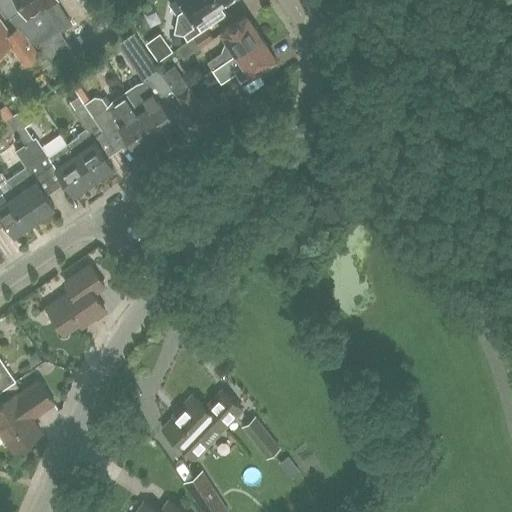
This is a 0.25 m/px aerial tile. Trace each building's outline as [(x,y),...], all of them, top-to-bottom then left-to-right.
[(18,0),(24,9),(10,18),(69,71),(79,64),(42,6),(51,0),(18,0)] [(178,13),(174,32),(184,34),(188,40),(207,28),(226,15),(219,5),(226,0),(179,0),(185,9),(178,13)] [(213,70),(261,37),(247,15),(222,32),(231,46),(208,62),(213,70)] [(26,66),(40,55),(20,27),(12,33),(0,17),(0,51),(10,44),(26,66)] [(134,31),(124,18),(111,28),(120,41),(134,31)] [(207,28),(188,40),(177,48),(183,58),(214,38),(207,28)] [(158,33),(145,43),(157,60),(170,50),(158,33)] [(106,37),(97,43),(103,51),(112,45),(106,37)] [(235,70),(243,64),(251,75),(276,58),(261,37),(213,70),(223,84),(238,75),(235,70)] [(176,124),(159,98),(173,89),(162,73),(156,63),(141,74),(148,84),(140,89),(150,104),(139,112),(157,137),(176,124)] [(171,66),(162,73),(173,89),(176,93),(185,87),(171,66)] [(176,93),(175,94),(197,126),(220,110),(209,94),(196,103),(185,87),(176,93)] [(85,103),(103,130),(107,136),(120,127),(136,151),(141,148),(144,150),(154,144),(153,140),(157,137),(139,112),(125,91),(114,99),(108,106),(102,97),(95,96),(85,103)] [(79,95),(71,101),(77,109),(84,104),(85,103),(79,95)] [(114,166),(93,137),(103,130),(85,103),(84,104),(77,109),(75,110),(87,127),(78,133),(80,135),(68,143),(94,180),(114,166)] [(5,136),(15,129),(7,119),(0,123),(0,151),(11,144),(5,136)] [(94,180),(68,143),(49,156),(36,137),(33,139),(25,126),(16,131),(25,144),(25,143),(44,171),(54,164),(74,193),(94,180)] [(55,207),(34,177),(44,171),(25,143),(25,144),(15,150),(27,167),(7,180),(35,220),(55,207)] [(0,211),(15,234),(35,220),(7,180),(0,185),(0,188),(8,200),(0,205),(0,211)] [(105,310),(94,293),(105,286),(90,264),(65,281),(71,290),(47,307),(64,332),(89,315),(92,319),(105,310)] [(30,355),(29,360),(33,366),(42,360),(36,351),(30,355)] [(0,391),(16,380),(0,356),(0,391)] [(41,431),(31,417),(54,402),(39,380),(17,395),(15,393),(0,403),(0,442),(7,438),(15,449),(41,431)] [(205,407),(193,395),(182,406),(183,407),(163,428),(186,449),(187,448),(196,456),(242,408),(223,389),(205,407)] [(279,447),(261,423),(249,432),(267,456),(279,447)] [(287,457),(280,462),(291,477),(298,472),(287,457)] [(204,511),(227,511),(228,511),(202,471),(185,482),(204,511)] [(187,511),(170,501),(162,511),(160,511),(145,501),(137,511),(187,511)]
